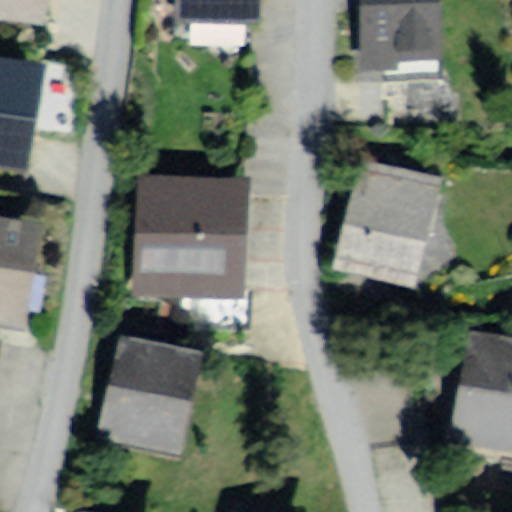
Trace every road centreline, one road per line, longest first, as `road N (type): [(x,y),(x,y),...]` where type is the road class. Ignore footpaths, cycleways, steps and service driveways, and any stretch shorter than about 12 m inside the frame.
road 1 (residential): [(21,511),(116,0)]
road 2 (residential): [(310,0),(311,326),(360,511)]
